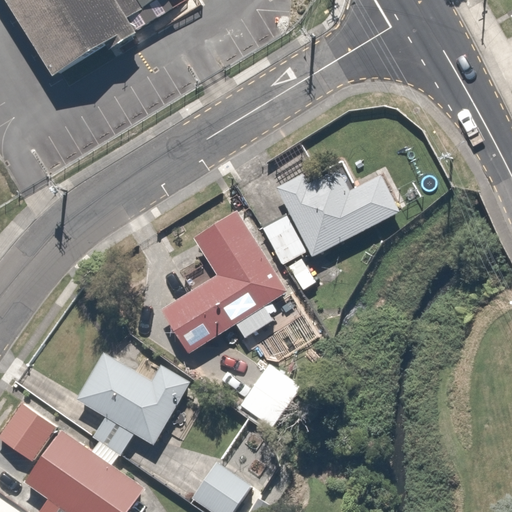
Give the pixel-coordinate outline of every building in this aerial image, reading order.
[(15,0),(70,81),(150,39),(137,19),(157,9),(150,0),(15,0)] [(302,179),(273,193),(311,268),(408,220),(402,207),(391,212),(376,181),(349,194),(342,180),(310,196),(302,179)] [(288,305),(238,222),(194,248),(217,286),(157,322),(185,368),(234,339),(242,353),(279,331),(270,316),(288,305)] [(284,228),(263,237),(280,274),(301,264),(284,228)] [(94,437),(85,450),(113,468),(125,449),(147,463),(191,394),(158,373),(150,386),(99,354),(60,416),(94,437)] [(265,443),(299,404),(269,378),(235,416),(265,443)] [(0,434),(0,456),(18,470),(42,439),(14,417),(0,434)] [(135,511),(143,501),(55,443),(19,498),(39,511),(135,511)] [(212,469),(186,509),(189,511),(239,511),(251,495),(212,469)]
